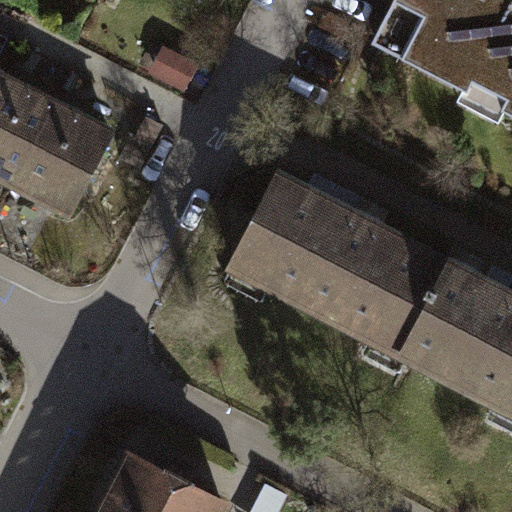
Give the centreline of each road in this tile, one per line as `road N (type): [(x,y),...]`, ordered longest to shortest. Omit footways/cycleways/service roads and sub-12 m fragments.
road 1 (residential): [(80,354),(127,298),(283,0)]
road 2 (residential): [(80,354),(376,511)]
road 3 (residential): [(0,509),(80,354)]
